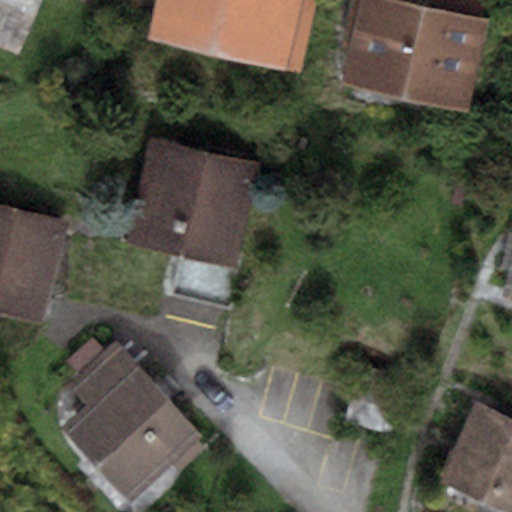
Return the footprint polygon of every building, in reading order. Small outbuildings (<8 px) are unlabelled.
[(286,0),(228,0),(283,13),(286,0)] [(335,0),(329,25),(453,55),(466,0),(335,0)] [(247,109),(136,83),(111,188),(167,201),(222,213),(247,109)] [(53,167),(0,154),(0,259),(29,266),(53,167)] [(511,167),(508,166),(491,246),(511,250),(511,167)] [(222,213),(167,201),(159,237),(214,250),(222,213)] [(47,310),(62,325),(103,288),(88,272),(47,310)] [(197,391),(103,288),(62,325),(55,331),(75,352),(50,374),(116,447),(159,408),(168,418),(197,391)] [(498,364),(461,348),(428,426),(511,461),(511,352),(504,349),(498,364)] [(511,468),(424,431),(407,474),(484,511),(508,511),(511,506),(511,468)] [(281,511),(284,503),(220,487),(214,511),(281,511)]
